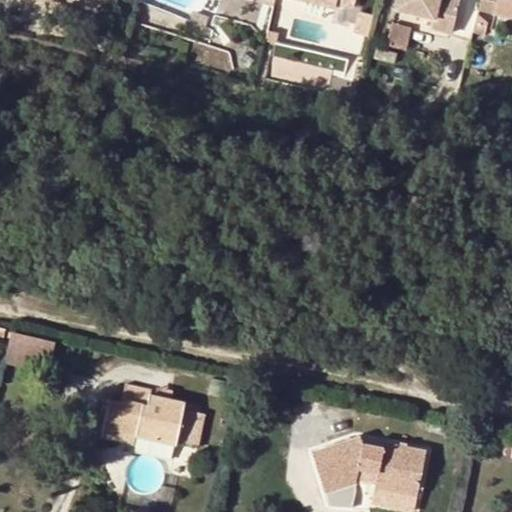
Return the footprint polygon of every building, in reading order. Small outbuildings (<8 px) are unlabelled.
[(347,4),(365,8),(366,0),(308,0),(309,1),(347,9),(347,4)] [(403,0),(401,8),(441,17),(438,27),(460,33),(466,0),(403,0)] [(494,34),(498,15),(500,3),(485,0),(479,30),(494,34)] [(511,1),(507,0),(501,0),(500,3),(498,15),(511,17),(511,1)] [(307,10),(344,18),(347,9),(309,1),(307,10)] [(417,28),(437,33),(438,27),(441,17),(401,8),(392,46),(412,51),(417,28)] [(367,32),(378,35),(382,15),(371,13),(367,32)] [(494,34),(511,37),(511,17),(498,15),(494,34)] [(288,30),(278,28),(276,40),(285,43),(288,30)] [(487,47),(475,44),(474,49),(486,52),(487,47)] [(441,105),(438,125),(455,129),(460,110),(441,105)] [(9,359),(48,367),(54,337),(15,329),(9,359)] [(234,394),(236,382),(212,376),(209,390),(234,394)] [(124,400),(109,397),(101,435),(120,440),(121,433),(174,445),(175,438),(178,423),(183,399),(150,393),(151,388),(127,383),(124,400)] [(175,438),(196,442),(203,414),(182,408),(178,423),(175,438)] [(121,433),(120,440),(119,443),(172,454),(174,445),(121,433)] [(359,467),(378,471),(376,481),(375,487),(417,495),(425,450),(385,441),(385,445),(364,443),(361,435),(315,450),(328,490),(356,480),(356,478),(359,467)] [(359,467),(356,478),(376,481),(378,471),(359,467)] [(332,503),(351,505),(356,480),(328,490),(332,503)] [(373,497),(414,505),(417,495),(375,487),(373,497)]
